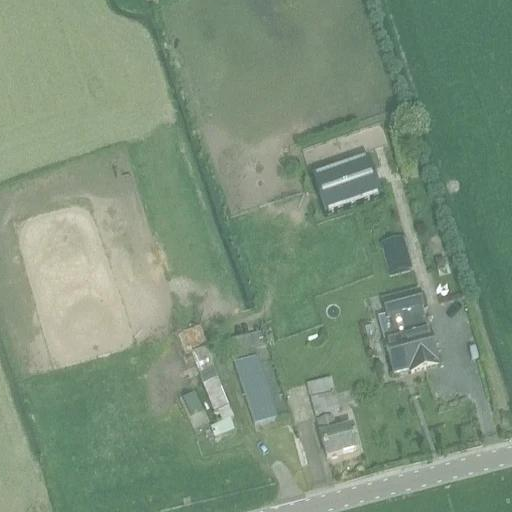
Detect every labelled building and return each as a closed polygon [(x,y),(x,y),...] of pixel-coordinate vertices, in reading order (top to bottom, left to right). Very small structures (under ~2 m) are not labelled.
[(367,162),(312,181),(326,220),(381,201),(367,162)] [(404,240),(381,246),(390,277),(412,271),(404,240)] [(443,261),(436,263),(438,271),(445,268),(443,261)] [(388,318),(383,319),(389,343),(385,344),(393,375),(394,375),(410,371),(411,374),(411,375),(438,368),(437,367),(438,367),(437,364),(437,363),(429,332),(429,333),(429,332),(427,333),(421,310),(423,309),(419,294),(394,301),(384,303),(388,318)] [(262,333),(227,344),(255,429),(289,418),(262,333)] [(234,421),(207,349),(192,354),(220,426),(212,429),(216,440),(234,433),(230,423),(234,421)] [(331,381),(307,387),(310,399),(334,393),(331,381)] [(334,395),(310,401),(315,419),(339,412),(334,395)] [(183,401),(190,417),(201,412),(193,396),(183,401)] [(321,438),(327,460),(358,452),(352,429),(335,434),(331,418),(318,422),(322,437),(321,438)]
